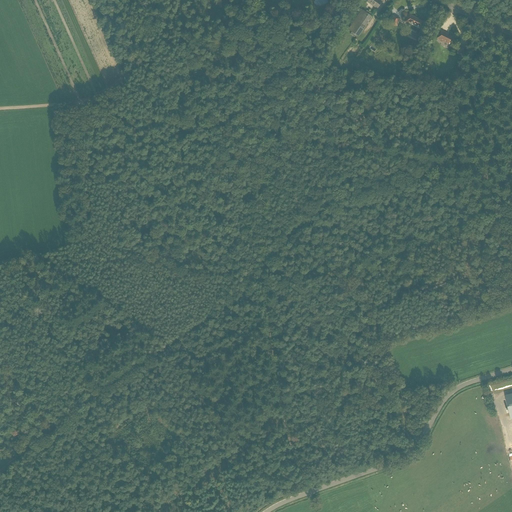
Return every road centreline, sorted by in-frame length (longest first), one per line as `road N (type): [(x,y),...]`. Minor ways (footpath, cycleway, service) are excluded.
road 1 (track): [(261,268),(227,307),(96,393),(9,463)]
road 2 (unclassified): [(266,511),(401,459),(455,388),(511,369)]
road 3 (track): [(254,132),(95,118),(75,104),(0,108)]
road 4 (track): [(308,493),(282,413),(261,268)]
road 5 (track): [(261,268),(304,216),(443,167)]
road 6 (track): [(443,167),(254,132)]
road 7 (track): [(280,394),(228,455),(162,511)]
road 8 (track): [(75,104),(96,102),(121,84),(154,0)]
road 9 (track): [(254,132),(262,155),(261,268)]
road 10 (track): [(242,0),(231,65),(254,132)]
road 11 (track): [(120,376),(209,472)]
